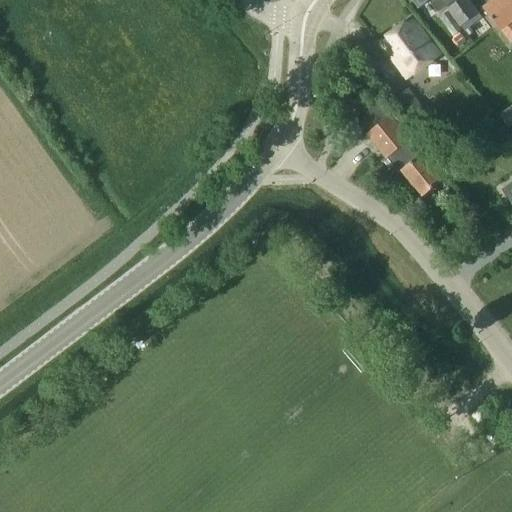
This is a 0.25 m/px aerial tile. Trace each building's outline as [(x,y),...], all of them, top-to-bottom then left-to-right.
[(454,0),(413,0),(418,6),(420,9),(429,1),(438,12),(454,0)] [(460,0),(458,2),(448,9),(461,27),(479,14),(468,0),(460,0)] [(501,31),(511,44),(511,43),(511,0),(494,0),(483,9),(501,31)] [(385,36),(388,39),(381,44),(406,80),(445,52),(442,48),(418,17),(414,20),(407,25),(405,22),(385,36)] [(410,115),(421,107),(409,89),(397,98),(410,115)] [(365,111),(377,126),(366,135),(386,160),(387,159),(400,174),(403,172),(423,197),(443,181),(415,147),(424,139),(399,109),(387,93),(365,111)] [(511,108),(503,115),(511,127),(511,125),(511,108)] [(496,126),(488,115),(465,131),(473,142),(496,126)]
